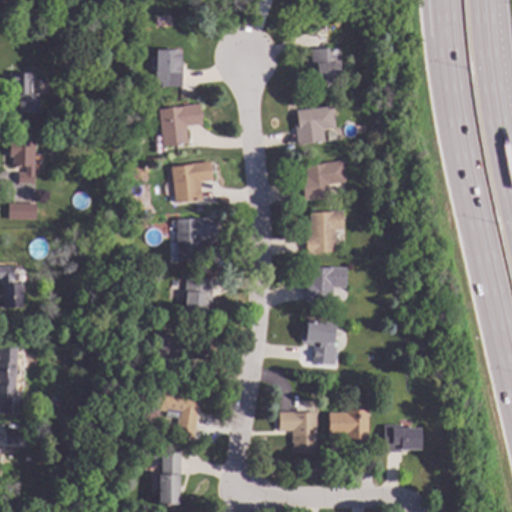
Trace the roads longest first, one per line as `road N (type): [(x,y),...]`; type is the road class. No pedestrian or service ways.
road 1 (residential): [(420,511),(403,500),(234,500),(260,319),(247,62)]
road 2 (motorway): [(439,0),(511,405)]
road 3 (motorway): [(511,160),(484,0)]
